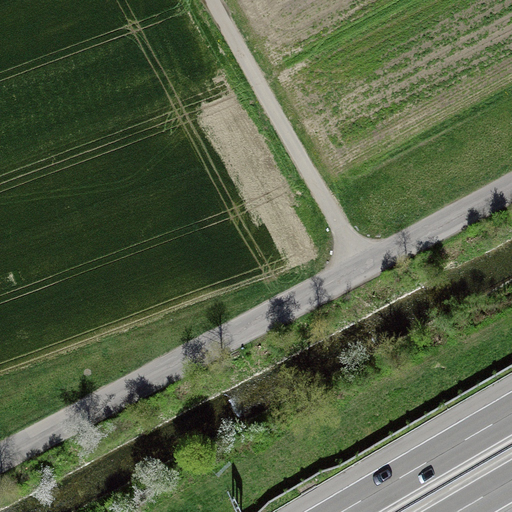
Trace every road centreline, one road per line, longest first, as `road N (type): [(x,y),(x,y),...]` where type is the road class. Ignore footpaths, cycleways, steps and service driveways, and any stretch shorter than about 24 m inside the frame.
road 1 (unclassified): [(0,457),(361,266)]
road 2 (residential): [(216,0),(361,266)]
road 3 (motorway): [(511,412),(341,511)]
road 4 (unclassified): [(361,266),(511,188)]
